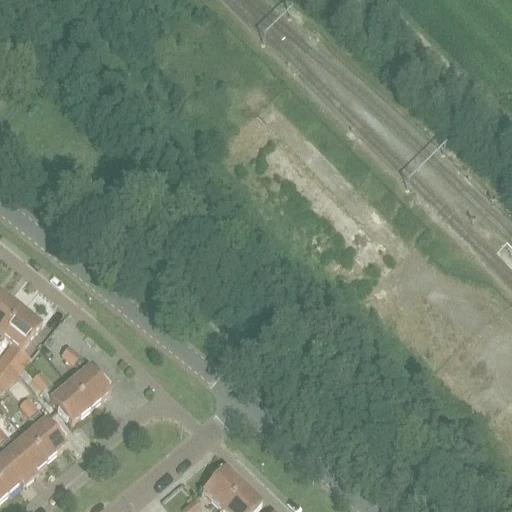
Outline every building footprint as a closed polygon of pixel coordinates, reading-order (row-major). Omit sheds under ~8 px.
[(249,144),(266,127),(256,116),(238,134),(249,144)] [(22,312),(3,297),(0,300),(0,336),(1,338),(22,312)] [(21,354),(42,328),(22,312),(1,338),(12,347),(0,362),(0,395),(14,383),(17,380),(22,373),(25,369),(32,362),(21,354)] [(482,317),(464,331),(472,341),(490,327),(482,317)] [(69,350),(61,359),(73,369),(81,360),(69,350)] [(89,370),(69,387),(90,412),(110,395),(89,370)] [(41,375),(35,380),(32,383),(41,395),(50,388),(41,375)] [(90,412),(69,387),(49,403),(70,428),(90,412)] [(66,447),(45,423),(28,401),(18,410),(35,431),(26,439),(47,464),(66,447)] [(47,464),(26,439),(15,448),(0,431),(0,448),(6,456),(30,484),(38,477),(35,474),(47,464)] [(30,484),(6,456),(0,448),(0,487),(8,497),(20,487),(22,490),(30,484)] [(219,511),(222,511),(244,490),(225,472),(203,495),(219,511)] [(68,488),(55,500),(61,507),(75,495),(68,488)] [(258,511),(262,508),(244,490),(222,511),(258,511)] [(201,511),(193,503),(183,511),(201,511)]
